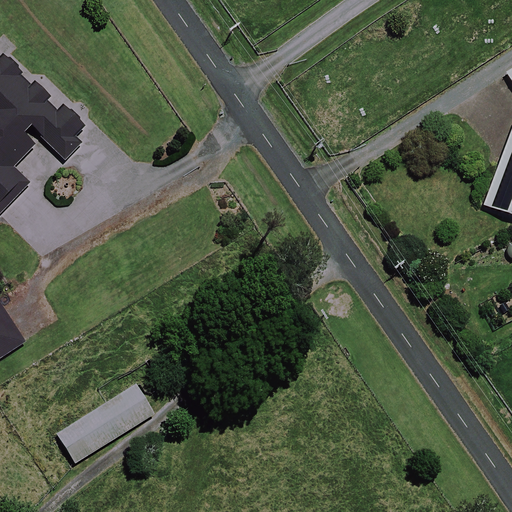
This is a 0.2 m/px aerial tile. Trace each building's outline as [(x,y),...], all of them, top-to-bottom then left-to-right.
[(18,78),(21,74),(3,57),(0,60),(0,221),(31,190),(13,171),(35,149),(45,158),(50,153),(62,166),(87,141),(79,133),(84,127),(65,108),(57,116),(44,103),(47,101),(32,87),(29,89),(18,78)] [(511,70),(503,76),(511,90),(511,70)] [(511,127),(481,209),(511,220),(511,127)] [(0,360),(22,346),(0,311),(0,360)] [(152,418),(133,388),(54,437),(73,467),(152,418)]
